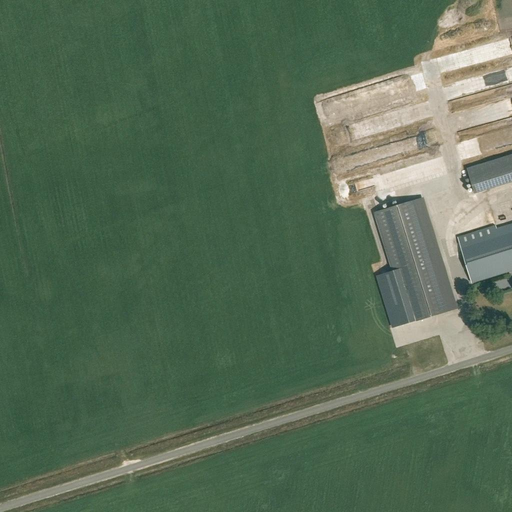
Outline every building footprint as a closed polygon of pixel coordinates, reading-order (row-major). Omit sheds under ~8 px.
[(413,93),(426,89),(424,83),(411,86),(413,93)] [(426,119),(434,117),(430,101),(422,103),(426,119)] [(476,124),(508,118),(505,104),(474,110),(476,124)] [(467,158),(511,146),(511,127),(462,140),(467,158)] [(340,128),(333,130),(338,146),(345,143),(340,128)] [(511,155),(468,169),(476,195),(511,183),(511,155)] [(422,199),(375,213),(393,272),(377,277),(393,328),(456,309),(422,199)] [(511,230),(498,235),(495,226),(457,238),(460,247),(471,283),(511,270),(511,230)]
